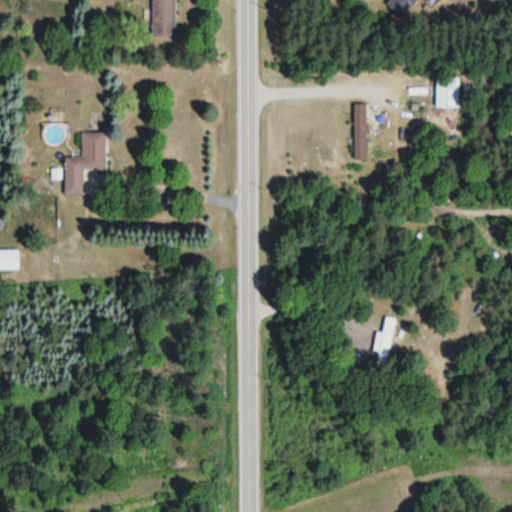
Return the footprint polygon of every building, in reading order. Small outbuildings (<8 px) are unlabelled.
[(174,0),(151,0),(151,39),(174,39),(174,0)] [(435,78),(435,109),(458,109),(458,78),(435,78)] [(354,160),(365,160),(365,106),(354,106),(354,160)] [(105,135),(82,135),(81,159),(64,159),(64,195),(83,195),(83,171),(105,171),(105,135)] [(0,251),(0,270),(18,271),(18,251),(0,251)] [(382,334),(378,333),(373,360),(386,363),(395,320),(385,318),(382,334)]
